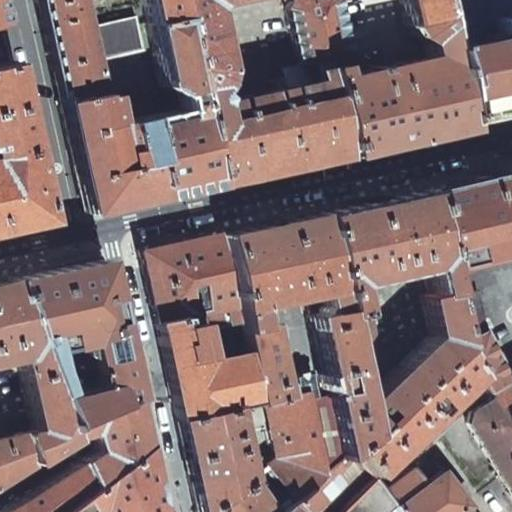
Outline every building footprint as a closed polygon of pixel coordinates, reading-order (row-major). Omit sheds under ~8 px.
[(33,0),(42,37),(56,100),(94,91),(73,0),(139,0),(144,23),(173,16),(169,0),(33,0)] [(169,0),(173,16),(210,185),(281,170),(344,156),(307,0),(288,0),(284,8),(296,64),(275,69),(277,78),(266,81),(268,90),(212,102),(210,90),(216,79),(219,69),(205,4),(223,0),(169,0)] [(464,128),(459,111),(440,27),(433,0),(307,0),(344,156),(408,141),(464,128)] [(511,0),(433,0),(440,27),(511,15),(511,0)] [(511,15),(440,27),(459,111),(511,99),(511,15)] [(94,91),(56,100),(62,126),(73,180),(78,207),(80,207),(82,212),(84,212),(85,212),(147,199),(210,185),(173,16),(144,23),(158,87),(170,94),(178,93),(181,108),(110,123),(103,93),(95,95),(94,91)] [(134,16),(89,26),(96,60),(141,49),(134,16)] [(17,106),(6,62),(0,62),(0,230),(41,222),(42,221),(42,219),(27,148),(17,106)] [(423,188),(444,267),(511,251),(511,168),(494,173),(423,188)] [(360,401),(366,432),(459,345),(450,296),(444,267),(423,188),(378,198),(318,211),(356,385),(360,383),(379,364),(376,361),(369,330),(374,329),(370,314),(364,278),(427,265),(429,271),(425,272),(429,294),(421,296),(429,336),(360,401)] [(238,326),(255,402),(287,395),(284,383),(282,381),(273,339),(273,335),(271,324),(268,322),(264,303),(304,294),(308,314),(307,315),(310,328),(312,329),(327,396),(317,398),(311,372),(291,376),(295,394),(306,391),(324,473),(348,450),(366,432),(360,401),(356,385),(318,211),(285,218),(218,233),(238,326)] [(137,251),(153,321),(178,315),(182,326),(196,324),(195,321),(198,320),(196,313),(205,311),(209,332),(238,326),(218,233),(185,240),(137,251)] [(128,397),(114,332),(98,259),(59,268),(7,279),(62,422),(128,397)] [(0,280),(0,360),(15,357),(31,430),(0,437),(0,475),(67,437),(62,422),(7,279),(0,280)] [(491,398),(505,420),(511,416),(511,379),(509,381),(478,322),(482,319),(476,290),(450,296),(459,345),(478,376),(491,398)] [(196,324),(182,326),(178,315),(153,321),(165,372),(175,419),(255,402),(238,326),(209,332),(198,333),(196,324)] [(348,450),(373,475),(417,434),(418,436),(436,419),(434,417),(478,376),(459,345),(366,432),(348,450)] [(295,394),(287,395),(255,402),(175,419),(186,470),(195,511),(201,511),(266,468),(289,501),(291,503),(324,473),(306,391),(295,394)] [(74,462),(88,486),(140,448),(134,421),(128,397),(62,422),(67,437),(89,430),(96,447),(74,462)] [(511,511),(511,431),(505,420),(491,398),(468,412),(466,423),(475,438),(481,448),(511,495),(511,511),(469,511),(465,506),(466,505),(440,471),(423,483),(411,467),(382,489),(399,511),(511,511)] [(470,440),(477,451),(481,448),(475,438),(470,440)] [(88,486),(51,511),(154,511),(149,491),(140,448),(88,486)] [(336,511),(373,475),(348,450),(324,473),(291,503),(289,501),(273,511),(336,511)] [(0,507),(0,511),(51,511),(88,486),(74,462),(0,507)] [(273,511),(289,501),(266,468),(201,511),(273,511)] [(399,511),(382,489),(373,475),(336,511),(399,511)]
